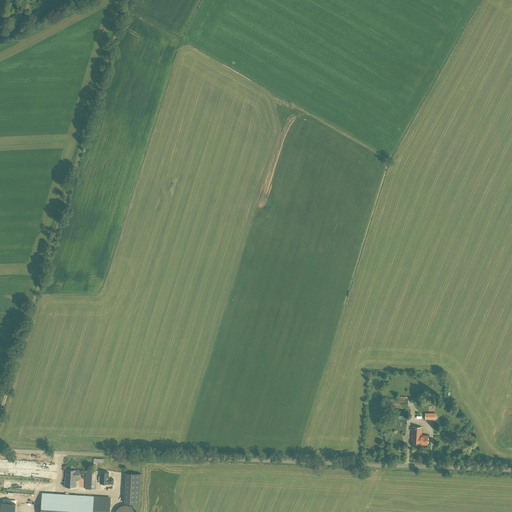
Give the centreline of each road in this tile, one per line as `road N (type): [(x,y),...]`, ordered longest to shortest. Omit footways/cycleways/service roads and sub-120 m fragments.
road 1 (unclassified): [(511,469),(0,450)]
road 2 (track): [(0,414),(128,0)]
